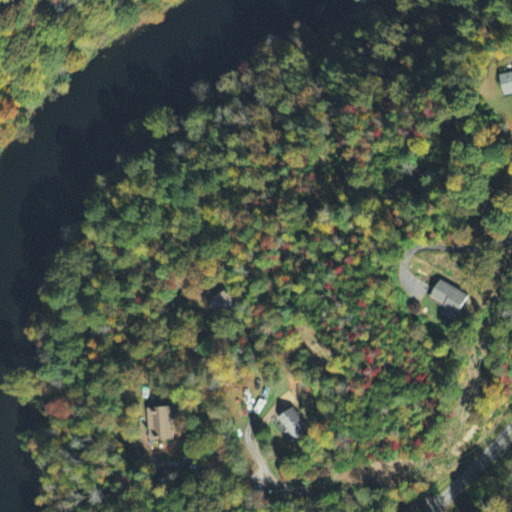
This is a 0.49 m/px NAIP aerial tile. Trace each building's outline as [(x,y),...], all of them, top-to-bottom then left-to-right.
[(511,92),(506,94),(501,73),(511,70),(511,92)] [(499,179),(490,214),(498,216),(507,182),(499,179)] [(440,277),(430,295),(445,302),(443,307),(458,315),(469,293),(440,277)] [(222,319),(237,308),(225,292),(210,303),(222,319)] [(150,445),(173,442),(169,408),(146,411),(150,445)] [(310,434),(295,410),(279,420),(295,444),(310,434)]
